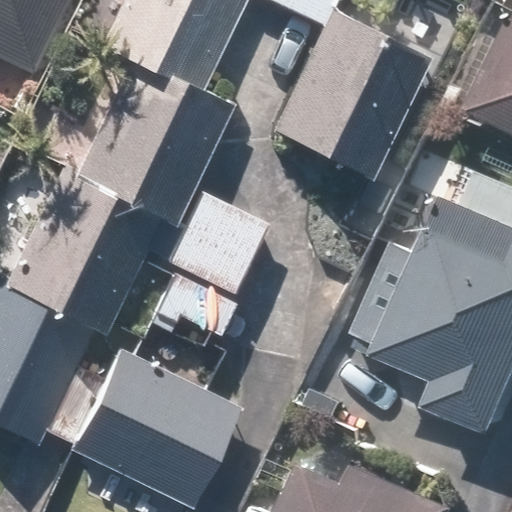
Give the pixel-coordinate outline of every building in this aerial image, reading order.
[(118,0),(95,50),(130,66),(75,181),(62,175),(5,295),(0,292),(0,419),(191,510),(240,407),(116,349),(104,374),(82,364),(136,249),(231,293),(263,226),(199,195),(235,119),(193,99),(239,0),(118,0)] [(0,0),(0,61),(33,77),(68,0),(0,0)] [(263,134),(379,189),(437,66),(332,16),(339,0),(244,0),(311,32),(263,134)] [(511,16),(467,112),(511,133),(511,16)] [(511,189),(452,164),(415,254),(390,243),(348,344),(433,379),(422,406),(497,437),(511,400),(511,189)] [(454,511),(455,510),(352,463),(342,484),(298,464),(275,511),(454,511)]
